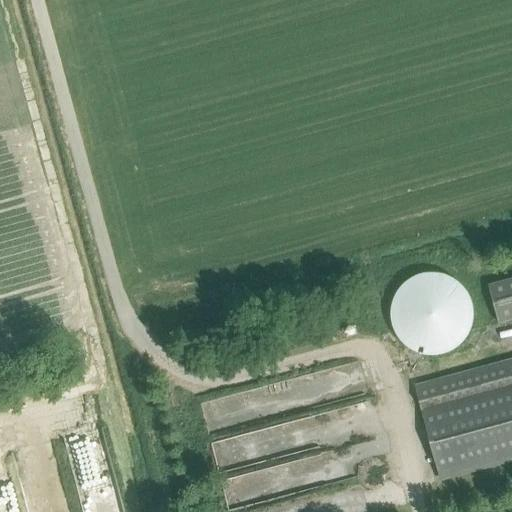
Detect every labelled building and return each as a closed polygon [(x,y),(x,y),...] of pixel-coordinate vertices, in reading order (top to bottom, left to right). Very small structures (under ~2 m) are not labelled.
[(396,337),(400,343),(405,348),(410,352),(417,355),(424,357),(431,358),(438,357),(445,356),(451,353),(457,349),(462,344),(467,338),(470,332),(470,331),(472,324),(473,316),(472,309),(470,302),(467,296),(463,290),(458,285),(452,281),(445,278),(438,276),(431,276),(424,276),(417,278),(411,281),(405,285),(400,290),(396,296),(393,303),(391,310),(390,317),(391,324),(393,331),(396,337)] [(498,324),(511,320),(511,280),(489,287),(498,324)] [(441,481),(511,461),(511,360),(416,387),(441,481)] [(229,388),(189,396),(197,433),(198,433),(206,471),(207,471),(214,503),(259,493),(253,464),(311,452),(309,442),(278,449),(272,418),(235,426),(233,415),(273,407),(267,380),(229,388)] [(331,382),(316,386),(319,397),(335,393),(331,382)] [(88,407),(38,409),(0,421),(0,429),(1,433),(2,453),(15,453),(39,445),(61,444),(72,441),(73,441),(91,435),(90,414),(88,407)] [(83,476),(106,474),(103,438),(80,440),(83,476)] [(66,473),(82,469),(76,444),(60,447),(66,473)] [(282,511),(349,511),(360,509),(352,481),(280,501),(282,511)]
